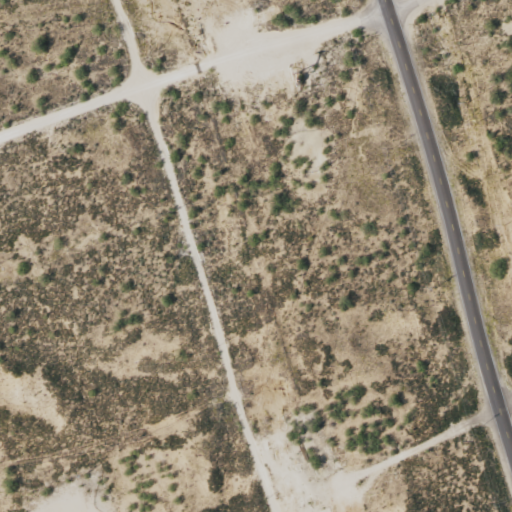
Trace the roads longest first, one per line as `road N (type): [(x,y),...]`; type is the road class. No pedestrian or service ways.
road 1 (track): [(120,0),(162,117),(187,228),(227,303),(288,511)]
road 2 (track): [(461,0),(395,15),(162,117),(0,168)]
road 3 (secondary): [(390,0),(511,436)]
